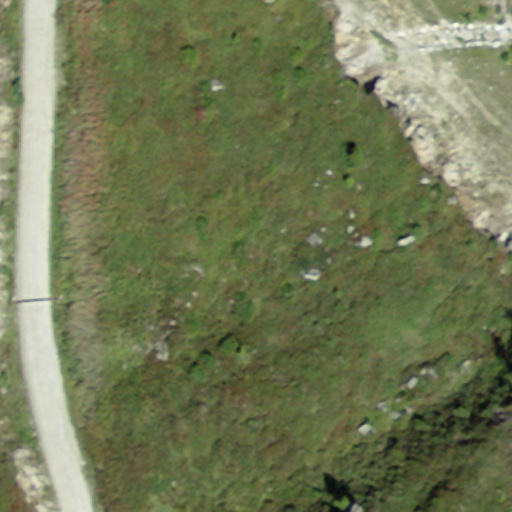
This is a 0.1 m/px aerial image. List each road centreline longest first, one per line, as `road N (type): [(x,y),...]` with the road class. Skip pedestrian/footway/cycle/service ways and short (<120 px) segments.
road 1 (track): [(72,511),(30,298),(43,0)]
road 2 (track): [(511,135),(462,89),(424,0)]
